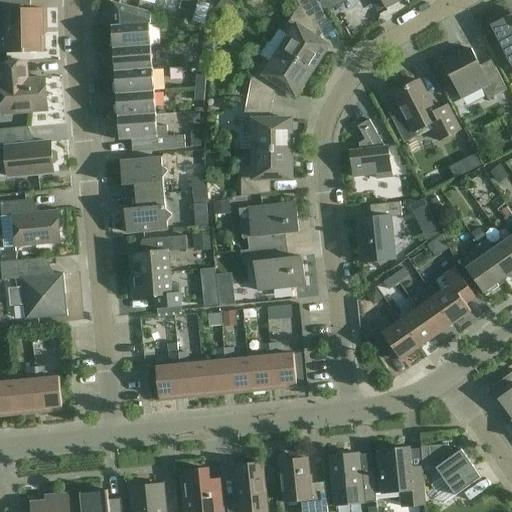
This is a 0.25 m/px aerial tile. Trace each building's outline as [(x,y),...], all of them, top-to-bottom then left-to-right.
[(0,0),(0,14),(5,15),(6,53),(41,52),(40,27),(43,27),(42,8),(30,8),(30,0),(0,0)] [(203,19),(208,0),(194,0),(190,15),(203,19)] [(233,0),(221,0),(217,6),(225,12),(230,5),(233,0)] [(280,49),(312,71),(329,46),(315,37),(321,29),(318,24),(327,19),(317,0),(296,0),(299,5),(282,32),(289,36),(280,49)] [(322,0),(320,1),(325,12),(349,0),(322,0)] [(151,13),(122,5),(113,2),(114,25),(112,25),(113,49),(151,46),(149,23),(151,23),(151,13)] [(214,28),(225,12),(217,6),(204,25),(214,28)] [(511,14),(491,25),(511,64),(511,66),(511,14)] [(213,43),(204,42),(203,55),(212,56),(213,43)] [(115,71),(153,69),(151,46),(113,49),(115,71)] [(296,95),(312,71),(280,49),(271,63),(265,58),(251,78),(248,97),(272,102),(275,88),(278,84),(296,95)] [(488,100),(507,90),(494,65),(483,71),(471,49),(443,63),(462,99),(482,88),(488,100)] [(0,93),(2,114),(48,110),(45,78),(18,80),(18,76),(19,76),(18,62),(0,63),(0,93)] [(117,94),(154,92),(153,69),(115,71),(117,94)] [(196,87),(205,88),(206,76),(197,75),(196,87)] [(416,135),(415,132),(431,123),(440,141),(460,130),(447,105),(435,111),(419,80),(393,93),(401,108),(391,114),(403,138),(404,137),(405,141),(416,135)] [(204,101),(205,88),(196,87),(195,100),(204,101)] [(118,117),(156,114),(154,92),(117,94),(118,117)] [(270,115),(272,102),(248,97),(245,113),(245,133),(253,133),(253,149),(292,149),(291,119),(270,119),(270,115)] [(96,119),(95,99),(84,100),(85,119),(96,119)] [(167,128),(157,129),(156,114),(118,117),(120,140),(131,140),(132,152),(185,148),(185,136),(168,137),(167,128)] [(200,114),(188,114),(188,122),(193,126),(200,126),(200,114)] [(389,146),(385,147),(369,119),(357,126),(365,140),(359,143),(360,150),(350,151),(353,177),(376,174),(377,178),(392,177),(389,146)] [(0,129),(0,161),(7,161),(8,177),(54,172),(53,164),(58,160),(58,153),(51,149),(51,142),(29,144),(27,126),(0,129)] [(292,149),(253,149),(253,165),(241,165),(241,196),(270,193),(270,179),(292,178),(292,149)] [(475,154),(462,160),(468,172),(481,166),(475,154)] [(136,196),(164,193),(163,177),(168,171),(162,165),(161,157),(121,161),(123,185),(135,184),(136,196)] [(500,164),(489,171),(497,183),(507,176),(500,164)] [(196,190),(207,190),(206,177),(195,178),(196,190)] [(468,185),(478,198),(487,192),(476,179),(468,185)] [(197,203),(208,202),(207,190),(196,190),(197,203)] [(164,193),(136,196),(137,208),(126,209),(128,233),(168,229),(167,221),(172,215),(166,210),(164,193)] [(435,197),(428,202),(432,209),(439,205),(435,197)] [(13,215),(16,246),(60,242),(57,211),(30,213),(28,199),(0,202),(2,216),(13,215)] [(229,199),(213,201),(215,214),(230,212),(229,199)] [(249,208),(239,209),(242,238),(247,237),(249,250),(282,246),(280,234),(299,232),(296,202),(249,208)] [(358,219),(363,262),(379,260),(379,256),(394,255),(390,217),(402,216),(400,202),(370,205),(371,218),(358,219)] [(511,212),(508,207),(500,212),(508,224),(511,221),(511,212)] [(207,215),(195,215),(195,227),(208,226),(207,215)] [(435,221),(421,228),(427,241),(441,234),(435,221)] [(210,231),(193,233),(195,250),(211,249),(210,231)] [(132,276),(170,272),(168,251),(187,250),(186,235),(143,239),(144,252),(130,254),(132,276)] [(511,277),(511,252),(504,241),(493,249),(486,239),(479,245),(503,279),(508,275),(511,278),(511,277)] [(497,283),(503,279),(479,245),(471,250),(478,260),(466,268),(486,296),(499,287),(497,283)] [(249,250),(241,251),(242,264),(255,262),(258,291),(305,285),(302,256),(283,258),(282,246),(249,250)] [(457,246),(451,249),(455,259),(462,256),(457,246)] [(15,247),(0,248),(0,260),(0,261),(16,261),(15,247)] [(24,304),(25,320),(68,316),(64,273),(46,275),(45,258),(1,262),(2,280),(21,279),(22,287),(9,288),(11,305),(24,304)] [(399,283),(410,275),(404,267),(394,275),(399,283)] [(475,296),(459,273),(455,267),(436,281),(443,291),(435,297),(453,324),(471,311),(465,303),(475,296)] [(170,272),(132,276),(133,298),(156,296),(157,308),(158,308),(180,306),(181,306),(179,283),(171,284),(170,272)] [(389,290),(399,283),(394,275),(383,282),(389,290)] [(217,288),(202,289),(204,308),(219,306),(218,298),(217,288)] [(376,289),(367,295),(374,304),(383,298),(376,289)] [(233,297),(218,298),(219,306),(233,305),(233,297)] [(436,336),(453,324),(435,297),(417,309),(436,336)] [(279,306),(267,307),(268,320),(280,319),(279,306)] [(419,348),(436,336),(417,309),(400,321),(419,348)] [(235,310),(222,311),(224,325),(236,324),(235,310)] [(219,312),(208,313),(209,326),(220,325),(219,312)] [(401,360),(419,348),(400,321),(383,333),(380,329),(369,336),(385,359),(395,352),(401,360)] [(179,353),(178,343),(168,344),(169,354),(179,353)] [(269,344),(273,385),(280,384),(281,389),(297,387),(294,353),(280,355),(279,343),(269,344)] [(266,386),(273,385),(269,344),(260,345),(261,357),(247,358),(251,392),(266,390),(266,386)] [(251,392),(247,358),(234,359),(233,347),(224,348),(228,390),(235,389),(235,393),(251,392)] [(221,390),(228,390),(224,348),(214,349),(216,361),(202,362),(206,396),(221,395),(221,390)] [(206,396),(202,362),(189,364),(188,352),(179,353),(183,394),(190,393),(190,398),(206,396)] [(175,395),(183,394),(179,353),(169,354),(170,365),(156,367),(160,401),(176,399),(175,395)] [(35,367),(39,408),(46,408),(46,412),(62,410),(59,377),(45,378),(44,366),(35,367)] [(31,409),(39,408),(35,367),(25,368),(26,380),(13,381),(17,415),(32,413),(31,409)] [(511,418),(511,372),(490,388),(511,418)] [(17,415),(13,381),(0,382),(0,412),(1,416),(17,415)] [(423,466),(430,466),(431,472),(436,468),(456,495),(481,477),(461,450),(455,454),(448,444),(421,447),(423,466)] [(426,505),(423,467),(411,468),(408,448),(379,451),(383,493),(401,491),(402,507),(426,505)] [(329,456),(334,506),(350,504),(349,500),(363,498),(363,503),(376,502),(373,468),(361,470),(359,453),(329,456)] [(280,461),(284,502),(297,500),(301,504),(301,511),(327,511),(324,482),(310,483),(308,458),(280,461)] [(235,466),(239,501),(239,511),(254,511),(268,511),(263,463),(235,466)] [(181,471),(184,511),(221,511),(223,511),(221,487),(210,488),(208,468),(181,471)] [(130,488),(132,511),(165,511),(163,485),(130,488)] [(80,493),(81,511),(122,511),(121,499),(108,500),(108,490),(80,493)] [(70,511),(68,494),(45,496),(46,501),(31,503),(31,511),(70,511)]
